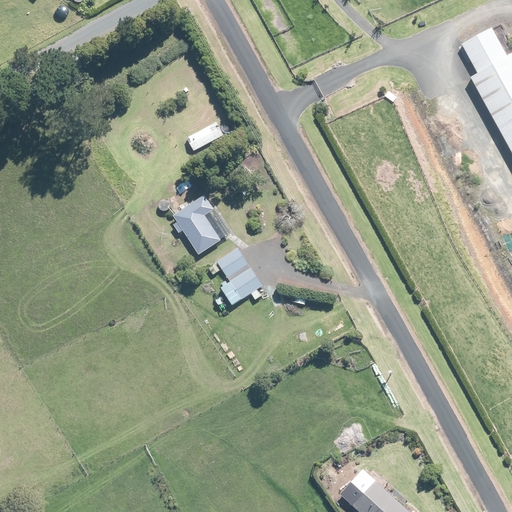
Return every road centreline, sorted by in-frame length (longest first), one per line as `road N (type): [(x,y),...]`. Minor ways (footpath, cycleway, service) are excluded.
road 1 (unclassified): [(489,511),(205,0)]
road 2 (residential): [(151,0),(0,82)]
